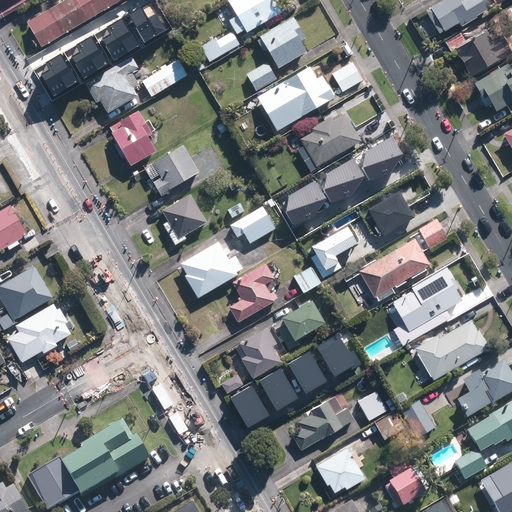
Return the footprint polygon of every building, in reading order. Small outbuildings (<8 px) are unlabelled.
[(69,0),(27,24),(41,49),(126,0),(69,0)] [(276,0),(231,0),(223,4),(238,35),(283,12),(276,0)] [(477,0),(485,11),(502,0),(477,0)] [(443,3),(418,21),(431,40),(457,22),(443,3)] [(144,42),(165,30),(156,13),(148,18),(142,7),(128,15),(144,42)] [(511,13),(508,8),(486,26),(495,38),(511,25),(511,13)] [(102,41),(114,61),(138,48),(122,20),(106,28),(102,41)] [(286,23),(253,43),(269,71),(303,51),(286,23)] [(72,57),(83,77),(107,64),(91,36),(76,45),(72,57)] [(224,37),(196,55),(204,67),(232,50),(224,37)] [(474,39),(445,55),(460,83),(500,60),(493,48),(482,53),(474,39)] [(42,75),(53,95),(77,82),(61,54),(46,62),(42,75)] [(128,59),(82,92),(102,120),(136,96),(131,84),(140,76),(128,59)] [(168,59),(131,84),(143,103),(180,78),(168,59)] [(306,69),(249,102),(268,136),(352,87),(340,67),(313,82),(306,69)] [(253,68),(238,80),(248,91),(262,80),(253,68)] [(511,68),(468,94),(480,114),(511,94),(511,68)] [(313,132),(301,139),(318,168),(363,141),(346,113),(334,120),(332,117),(311,129),(313,132)] [(135,117),(104,134),(123,166),(153,149),(135,117)] [(207,127),(199,132),(206,144),(214,139),(207,127)] [(511,129),(493,139),(509,168),(511,166),(511,129)] [(370,180),(390,173),(404,154),(392,136),(366,151),(363,167),(370,180)] [(180,148),(139,171),(155,199),(196,175),(180,148)] [(331,203),(351,196),(365,176),(353,158),(327,174),(324,190),(331,203)] [(292,225),(313,218),(326,198),(315,180),(289,196),(285,212),(292,225)] [(400,191),(369,209),(384,236),(416,217),(400,191)] [(187,195),(151,216),(167,245),(204,224),(187,195)] [(0,247),(18,237),(1,208),(0,208),(0,247)] [(256,208),(222,227),(236,250),(269,230),(256,208)] [(426,225),(410,235),(421,252),(437,242),(426,225)] [(323,279),(342,268),(336,256),(358,243),(348,226),(312,247),(316,255),(311,258),(323,279)] [(211,241),(170,267),(190,298),(231,272),(211,241)] [(402,246),(349,278),(363,301),(416,269),(402,246)] [(50,294),(29,262),(0,279),(0,309),(7,321),(50,294)] [(238,322),(275,301),(274,300),(278,298),(274,291),(270,293),(265,284),(275,279),(266,263),(232,282),(241,299),(229,306),(238,322)] [(321,283),(311,266),(294,276),(304,293),(321,283)] [(414,290),(393,303),(405,323),(394,330),(403,346),(451,318),(447,310),(463,300),(457,290),(459,288),(447,268),(412,288),(414,290)] [(80,302),(75,293),(65,298),(70,307),(80,302)] [(74,335),(53,301),(8,328),(15,340),(0,348),(10,365),(24,356),(28,363),(74,335)] [(305,305),(274,322),(287,346),(318,329),(305,305)] [(463,322),(415,352),(432,380),(480,350),(463,322)] [(255,334),(227,351),(246,382),(274,365),(255,334)] [(343,341),(322,353),(338,383),(359,371),(343,341)] [(312,357),(291,368),(307,399),(329,387),(312,357)] [(495,364),(457,387),(463,398),(446,408),(454,422),(510,389),(495,364)] [(284,372),(263,384),(279,414),(300,402),(284,372)] [(241,384),(235,375),(220,384),(225,394),(241,384)] [(254,388),(233,400),(249,430),(270,418),(254,388)] [(376,391),(358,401),(369,421),(388,410),(376,391)] [(302,429),(293,435),(301,450),(355,419),(348,407),(336,414),(328,400),(309,410),(312,415),(298,423),(302,429)] [(434,427),(416,400),(399,412),(417,439),(434,427)] [(489,416),(469,429),(481,450),(493,443),(495,445),(505,438),(507,441),(511,438),(511,400),(489,415),(489,416)] [(393,410),(374,422),(385,439),(404,428),(393,410)] [(123,435),(117,425),(56,461),(53,456),(23,474),(44,510),(72,494),(75,498),(144,458),(129,432),(123,435)] [(347,448),(316,467),(327,486),(330,485),(335,493),(345,487),(347,490),(366,479),(347,448)] [(478,448),(456,460),(465,478),(487,466),(478,448)] [(391,479),(385,482),(386,484),(382,487),(395,508),(399,505),(400,507),(422,493),(421,492),(427,488),(414,468),(411,470),(404,460),(386,471),(391,479)] [(498,511),(510,511),(511,511),(511,461),(480,479),(498,511)] [(0,511),(27,511),(11,484),(4,489),(0,483),(0,511)] [(356,511),(350,500),(330,511),(356,511)] [(454,511),(452,511),(449,511),(442,500),(424,511),(454,511)] [(201,511),(195,501),(175,511),(201,511)]
